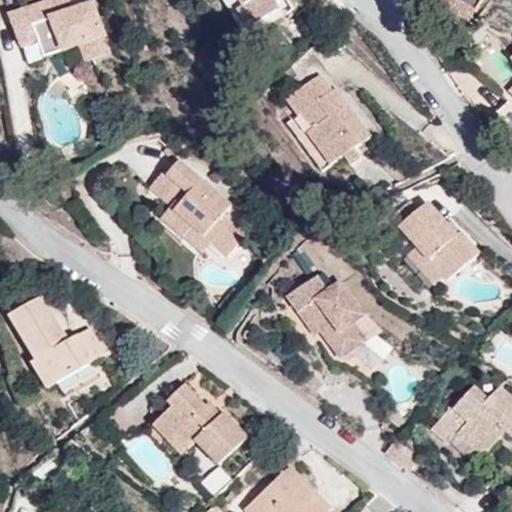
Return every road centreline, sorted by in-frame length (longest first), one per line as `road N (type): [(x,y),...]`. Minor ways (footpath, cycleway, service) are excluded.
road 1 (residential): [(0,186),(46,243),(431,511)]
road 2 (residential): [(511,198),(374,0)]
